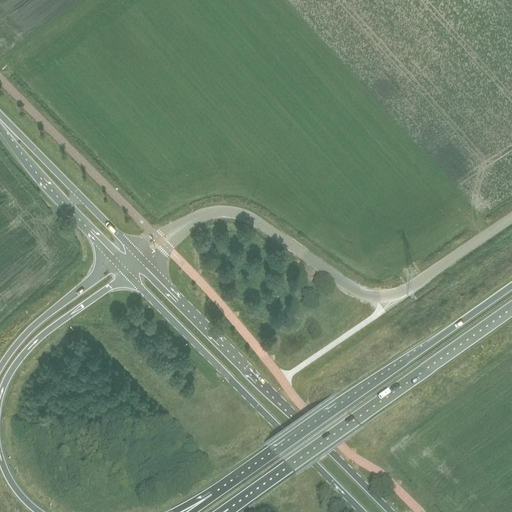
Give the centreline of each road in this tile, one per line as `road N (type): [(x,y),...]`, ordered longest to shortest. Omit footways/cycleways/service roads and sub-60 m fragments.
road 1 (unclassified): [(193,220),(240,214),(356,292),(382,298),(405,294),(511,219)]
road 2 (trunk): [(511,286),(213,497)]
road 3 (trunk): [(222,508),(511,304)]
road 4 (secondary): [(389,511),(144,263)]
road 5 (secondary): [(128,275),(361,511)]
road 6 (secondary): [(133,251),(0,119)]
road 7 (secondary): [(0,127),(117,264)]
road 8 (trunk): [(0,395),(33,343),(128,275)]
road 9 (trunk): [(117,264),(41,320),(0,368)]
